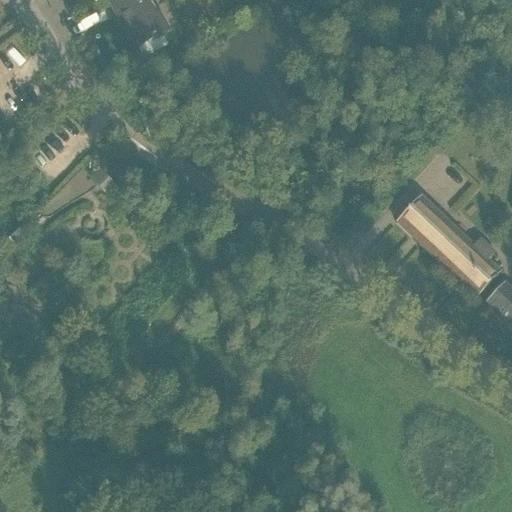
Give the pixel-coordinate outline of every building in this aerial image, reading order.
[(113,0),(132,51),(168,37),(154,0),(113,0)] [(101,189),(108,196),(114,190),(107,183),(98,174),(92,180),(101,189)] [(395,225),(476,299),(500,273),(487,261),(494,254),(479,240),(472,247),(419,199),(395,225)] [(18,230),(8,240),(16,248),(26,239),(18,230)] [(483,307),(497,320),(511,333),(511,294),(503,286),(483,307)]
